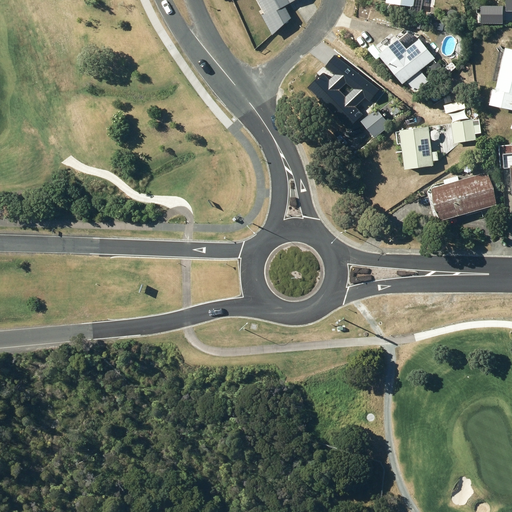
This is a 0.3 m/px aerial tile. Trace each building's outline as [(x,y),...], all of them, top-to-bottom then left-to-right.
[(257,0),(264,12),(261,14),(271,34),(291,17),(284,3),(290,0),(257,0)] [(483,22),(481,10),(474,11),(475,23),(483,22)] [(378,52),(402,82),(406,79),(415,90),(428,79),(420,68),(434,57),(418,36),(416,38),(410,30),(404,29),(395,37),(391,32),(375,45),(380,51),(378,52)] [(511,47),(504,46),(492,103),(511,107),(511,47)] [(446,64),(441,69),(445,74),(450,69),(446,64)] [(341,75),(327,79),(337,115),(362,108),(356,85),(362,83),(360,74),(353,76),(353,75),(342,77),(341,75)] [(353,119),(348,124),(354,131),(360,126),(353,119)] [(473,120),(451,122),(453,142),(475,139),(473,120)] [(432,159),(437,158),(436,150),(431,151),(428,125),(400,128),(404,167),(433,164),(432,159)] [(511,142),(498,144),(500,166),(510,166),(511,192),(511,142)] [(444,182),(431,186),(440,219),(496,203),(487,170),(458,178),(457,174),(443,178),(444,182)]
